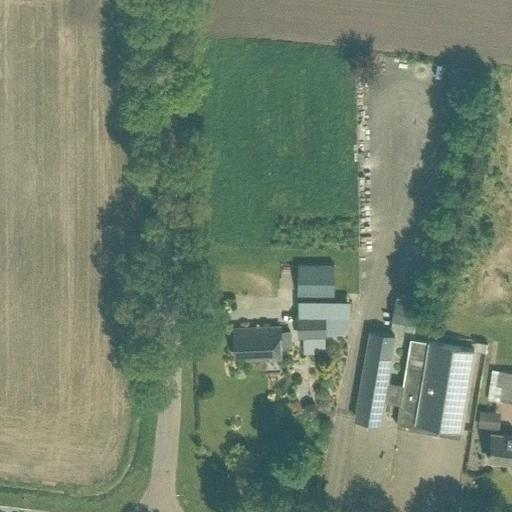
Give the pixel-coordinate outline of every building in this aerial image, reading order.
[(334,293),(334,263),(298,262),(297,292),(334,293)] [(398,305),(396,324),(420,327),(422,307),(398,305)] [(323,313),(323,311),(297,313),(298,335),(324,333),(324,332),(350,331),(349,312),(323,313)] [(279,333),(279,325),(233,327),(234,356),(246,355),(246,359),(280,357),(280,345),(290,344),(289,332),(279,333)] [(402,385),(385,382),(394,334),(370,330),(355,417),(379,421),(383,393),(401,396),(396,424),(459,435),(474,347),(411,337),(402,385)] [(511,401),(511,370),(491,368),(487,398),(511,401)] [(483,407),(482,422),(504,424),(505,409),(483,407)] [(511,435),(491,433),(488,459),(511,461),(511,435)]
